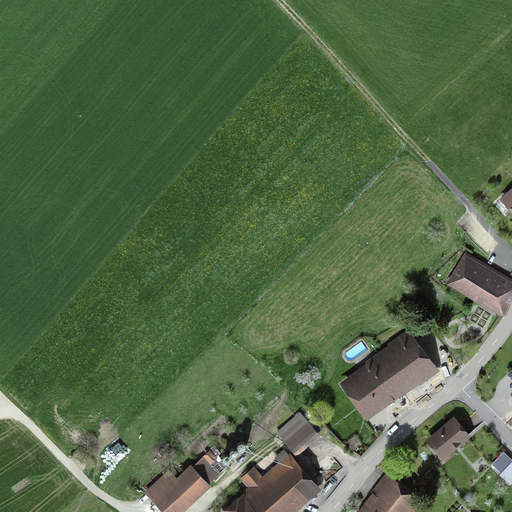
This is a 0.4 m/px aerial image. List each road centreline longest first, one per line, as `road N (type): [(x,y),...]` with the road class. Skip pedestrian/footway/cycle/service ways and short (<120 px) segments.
road 1 (track): [(442,176),(280,0)]
road 2 (tertiary): [(330,511),(378,453),(456,384)]
